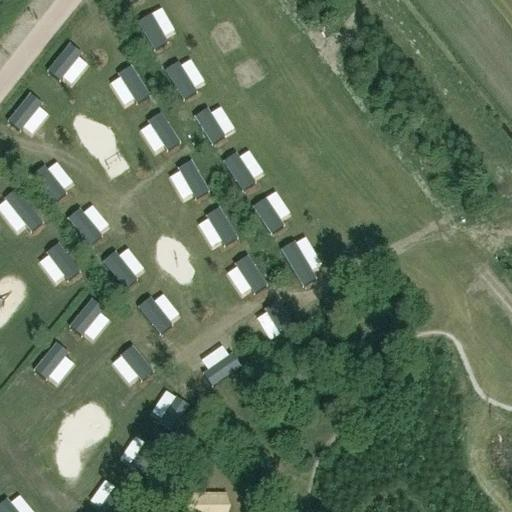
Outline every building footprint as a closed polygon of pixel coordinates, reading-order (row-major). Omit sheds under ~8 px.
[(0,173),(0,199),(13,187),(0,173)] [(26,236),(42,226),(30,209),(15,219),(26,236)] [(53,238),(39,249),(53,266),(67,255),(53,238)] [(61,279),(74,295),(89,282),(76,267),(61,279)] [(131,402),(148,392),(131,363),(113,373),(131,402)] [(0,484),(0,506),(11,502),(4,484),(0,484)]
